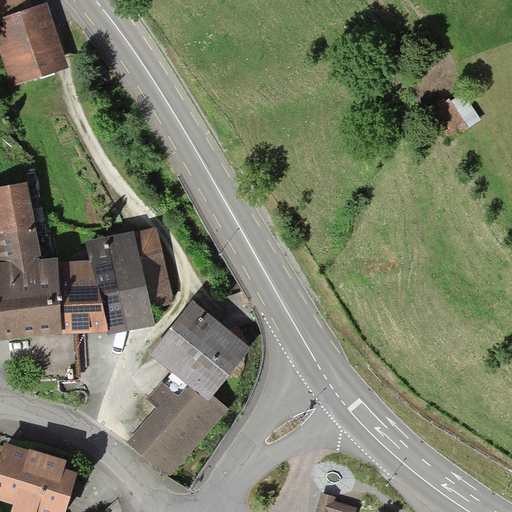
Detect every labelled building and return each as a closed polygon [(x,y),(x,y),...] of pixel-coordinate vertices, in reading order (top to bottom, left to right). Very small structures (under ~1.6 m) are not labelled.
[(0,0),(0,18),(30,10),(27,0),(0,0)] [(0,18),(0,40),(10,77),(60,63),(44,6),(30,10),(0,18)] [(462,95),(433,111),(446,136),(475,120),(462,95)] [(0,260),(36,257),(21,180),(0,185),(0,260)] [(132,233),(146,302),(167,297),(153,228),(132,233)] [(105,320),(106,326),(149,317),(146,302),(132,233),(89,241),(92,257),(105,320)] [(0,328),(57,323),(51,263),(50,255),(36,257),(0,260),(0,328)] [(92,257),(51,263),(57,323),(58,326),(105,320),(92,257)] [(192,382),(205,393),(240,348),(187,308),(153,353),(192,382)] [(85,379),(83,345),(40,347),(42,380),(85,379)] [(127,440),(167,471),(219,403),(205,393),(192,382),(181,396),(162,382),(150,398),(155,403),(127,440)] [(67,464),(5,446),(0,463),(0,483),(3,485),(0,494),(0,500),(14,505),(11,511),(66,511),(78,475),(65,471),(67,464)] [(314,511),(348,511),(350,506),(331,501),(332,499),(319,495),(314,511)]
